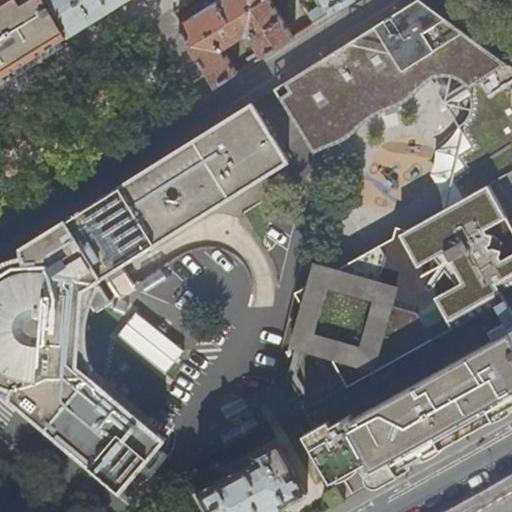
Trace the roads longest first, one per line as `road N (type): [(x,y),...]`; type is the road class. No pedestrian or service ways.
road 1 (residential): [(377,0),(0,243)]
road 2 (residential): [(113,511),(0,415)]
road 3 (tertiary): [(395,511),(511,447)]
